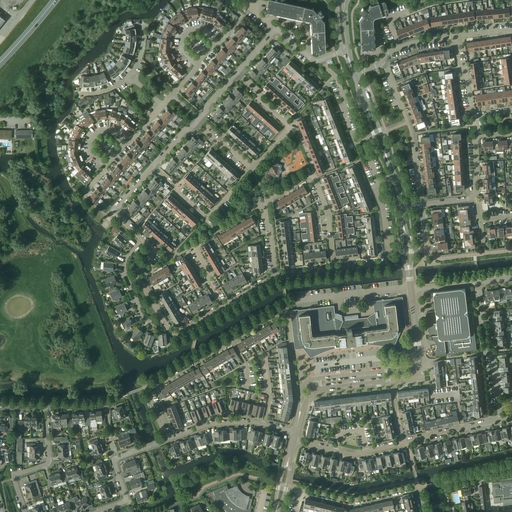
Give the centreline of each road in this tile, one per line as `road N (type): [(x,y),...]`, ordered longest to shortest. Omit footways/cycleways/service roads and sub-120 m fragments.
road 1 (residential): [(237,71),(287,126),(248,165),(195,123)]
road 2 (tertiary): [(416,336),(415,359),(401,370),(308,381),(296,426)]
road 3 (tertiary): [(296,426),(312,390),(413,373),(416,336)]
road 4 (residential): [(167,440),(149,385),(230,338)]
road 5 (residential): [(333,269),(313,176),(264,200)]
road 6 (residential): [(294,511),(300,489),(350,501),(417,486)]
road 7 (residential): [(501,419),(477,281)]
road 8 (residential): [(378,182),(387,253),(378,264),(333,269)]
road 9 (residential): [(44,407),(48,461),(14,476),(24,511)]
road 10 (residential): [(410,289),(286,304)]
